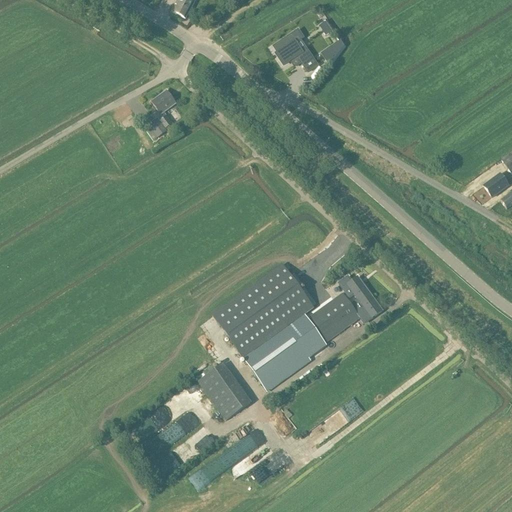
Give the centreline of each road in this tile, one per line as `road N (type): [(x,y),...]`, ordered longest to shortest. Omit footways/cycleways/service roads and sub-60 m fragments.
road 1 (residential): [(511,386),(174,68)]
road 2 (unclassified): [(511,311),(266,97)]
road 3 (unclassified): [(496,220),(299,104),(266,97)]
road 4 (unclassified): [(0,169),(174,68)]
road 5 (track): [(68,0),(174,68)]
